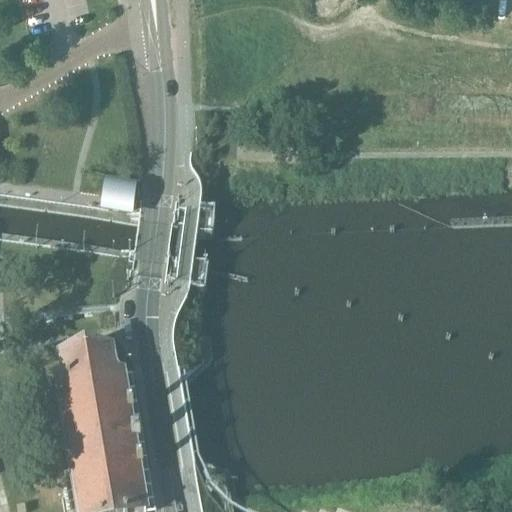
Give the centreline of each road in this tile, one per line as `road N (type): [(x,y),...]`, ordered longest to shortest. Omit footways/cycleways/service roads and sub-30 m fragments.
road 1 (primary): [(176,511),(146,332),(163,162),(155,31)]
road 2 (unclassified): [(155,31),(113,36),(0,98)]
